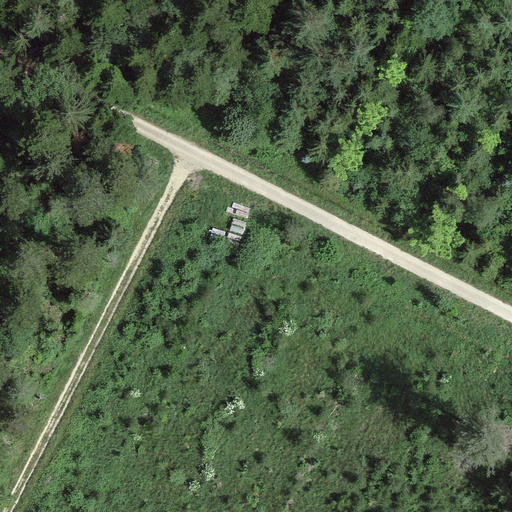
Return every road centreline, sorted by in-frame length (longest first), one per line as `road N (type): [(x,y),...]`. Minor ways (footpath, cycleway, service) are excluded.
road 1 (track): [(511,319),(0,55)]
road 2 (track): [(5,511),(191,153)]
